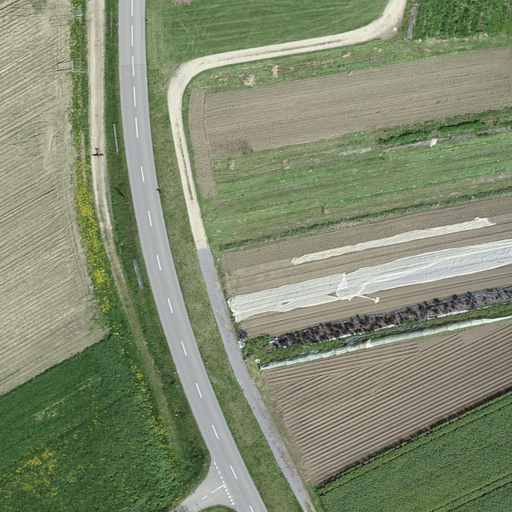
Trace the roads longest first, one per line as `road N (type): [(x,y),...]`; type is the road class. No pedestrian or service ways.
road 1 (track): [(394,0),(391,13),(357,43),(213,59),(179,81),(172,110),(214,305),(315,511)]
road 2 (track): [(187,507),(181,463),(105,233),(92,150),(93,0)]
road 3 (tertiary): [(132,0),(147,219),(173,319),(233,477)]
